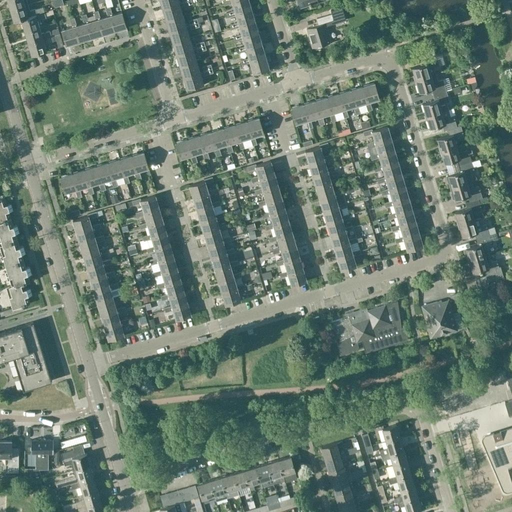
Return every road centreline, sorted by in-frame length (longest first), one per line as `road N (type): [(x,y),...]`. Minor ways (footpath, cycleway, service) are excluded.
road 1 (residential): [(297,82),(390,55),(447,257),(109,357)]
road 2 (residential): [(124,485),(401,401),(418,409)]
road 3 (residential): [(88,363),(27,162)]
road 4 (residential): [(27,162),(152,126)]
road 5 (residential): [(124,485),(88,363)]
road 6 (residential): [(171,120),(136,0)]
